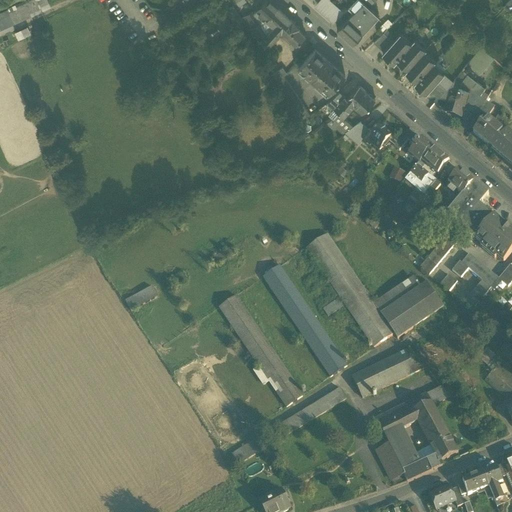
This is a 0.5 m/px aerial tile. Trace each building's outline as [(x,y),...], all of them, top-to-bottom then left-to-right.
[(0,28),(51,6),(48,0),(21,0),(0,9),(0,28)] [(266,0),(257,11),(268,21),(269,22),(274,16),(270,13),(276,6),(269,0),(266,0)] [(334,21),(340,15),(323,0),(319,0),(316,4),(334,21)] [(343,12),(329,0),(323,0),(340,15),(343,12)] [(357,0),(349,9),(353,13),(354,12),(355,13),(364,3),(365,2),(370,7),(372,5),(371,4),(375,0),(357,0)] [(337,30),(353,44),(355,42),(379,16),(370,7),(365,2),(364,3),(355,13),(354,12),(353,13),(348,18),(337,30)] [(455,2),(448,5),(450,11),(457,8),(455,2)] [(227,10),(237,24),(242,20),(233,6),(227,10)] [(267,48),(283,30),(292,20),(280,9),(276,6),(270,13),(274,16),(269,22),(274,27),(267,35),(262,40),(267,47),(267,48)] [(200,28),(212,45),(220,39),(218,37),(221,35),(232,27),(221,11),(212,16),(214,19),(200,28)] [(247,26),(249,30),(254,27),(259,22),(257,18),(256,17),(258,16),(255,13),(254,15),(252,11),(247,14),(252,22),(247,26)] [(261,25),(268,21),(257,11),(255,13),(258,16),(256,17),(257,18),(259,22),(261,25)] [(242,18),(247,26),(252,22),(247,14),(242,18)] [(299,27),(292,20),(283,30),(297,44),(299,42),(299,43),(301,41),(301,40),(305,36),(298,28),(299,27)] [(261,25),(259,22),(254,27),(249,30),(254,37),(259,34),(262,40),(267,35),(261,25)] [(14,32),(18,40),(31,34),(27,26),(14,32)] [(471,37),(463,30),(456,38),(463,45),(471,37)] [(488,30),(478,34),(481,42),(491,38),(488,30)] [(374,42),(384,51),(394,40),(384,32),(374,42)] [(398,59),(408,68),(422,53),(424,51),(424,50),(416,43),(418,41),(415,38),(412,42),(410,40),(408,42),(400,35),(402,33),(401,32),(394,40),(384,51),(383,52),(394,63),(398,59)] [(408,42),(410,40),(402,33),(400,35),(408,42)] [(426,48),(418,41),(416,43),(424,50),(426,48)] [(493,57),(482,46),(470,60),(479,67),(476,71),(479,74),(493,57)] [(298,68),(328,94),(345,76),(314,49),(298,68)] [(432,58),(424,51),(422,53),(431,60),(432,58)] [(431,60),(422,53),(408,68),(406,71),(417,80),(415,82),(426,93),(428,91),(437,81),(444,73),(444,72),(443,72),(441,74),(434,67),(435,64),(433,63),(435,60),(432,58),(431,60)] [(467,63),(476,71),(479,67),(470,60),(467,63)] [(443,72),(435,64),(434,67),(441,74),(443,72)] [(453,81),(446,89),(444,92),(451,96),(454,86),(469,91),(469,93),(480,100),(480,99),(483,95),(487,89),(462,70),(453,81)] [(453,81),(444,73),(437,81),(446,89),(453,81)] [(296,116),(301,122),(311,115),(284,76),(273,83),(296,116)] [(428,91),(438,100),(444,92),(446,89),(437,81),(428,91)] [(347,99),(351,103),(358,97),(359,98),(366,91),(359,85),(347,99)] [(454,86),(451,96),(446,113),(461,118),(469,93),(469,91),(454,86)] [(333,109),(339,102),(345,96),(339,91),(333,99),(320,108),(328,115),(333,109)] [(375,99),(366,91),(359,98),(358,97),(351,103),(354,105),(352,107),(356,110),(357,109),(362,113),(367,107),(375,99)] [(444,92),(438,100),(435,103),(446,113),(451,96),(444,92)] [(480,100),(469,93),(461,118),(467,119),(473,124),(476,121),(486,103),(480,99),(480,100)] [(489,98),(483,95),(480,99),(486,103),(489,98)] [(347,99),(345,96),(339,102),(344,106),(349,111),(352,107),(354,105),(351,103),(347,99)] [(339,102),(333,109),(328,115),(333,120),(338,114),(343,118),(343,117),(349,111),(344,106),(339,102)] [(494,108),(486,103),(476,121),(473,124),(472,127),(476,130),(487,117),(494,108)] [(333,120),(345,131),(353,125),(343,117),(343,118),(338,114),(333,120)] [(473,133),(492,150),(506,133),(500,128),(498,130),(486,120),(488,118),(487,117),(476,130),(473,133)] [(498,130),(500,128),(488,118),(486,120),(498,130)] [(346,132),(359,143),(363,137),(370,129),(360,121),(346,132)] [(363,137),(380,151),(392,137),(385,130),(386,129),(382,125),(380,127),(376,123),(370,129),(363,137)] [(511,135),(507,131),(506,133),(492,150),(511,166),(511,135)] [(394,147),(400,151),(408,141),(403,136),(394,147)] [(414,159),(420,164),(421,162),(433,149),(421,139),(409,153),(414,158),(414,159)] [(433,149),(421,162),(432,171),(437,175),(448,162),(433,149)] [(417,181),(416,181),(421,184),(428,176),(432,171),(421,162),(420,164),(410,175),(417,181)] [(401,183),(406,172),(394,167),(389,177),(401,183)] [(462,196),(463,196),(474,183),(459,171),(448,184),(462,196)] [(405,181),(412,187),(416,181),(417,181),(410,175),(405,181)] [(436,182),(428,176),(421,184),(416,181),(412,187),(416,191),(424,197),(436,182)] [(424,197),(428,201),(433,194),(440,186),(436,182),(424,197)] [(468,234),(475,240),(476,239),(493,217),(480,206),(489,195),(474,183),(463,196),(462,196),(446,216),(466,233),(465,234),(467,235),(468,234)] [(419,203),(424,197),(416,191),(411,197),(419,203)] [(503,262),(511,252),(511,233),(493,217),(476,239),(477,237),(484,242),(482,244),(480,247),(481,247),(482,245),(496,256),(494,259),(495,259),(497,257),(498,255),(505,260),(503,262)] [(375,349),(395,336),(381,315),(375,305),(360,284),(328,236),(314,246),(308,249),(375,349)] [(420,269),(429,276),(457,244),(447,236),(420,269)] [(211,260),(215,267),(236,256),(232,249),(211,260)] [(469,270),(482,282),(491,289),(499,280),(469,255),(462,264),(460,262),(452,271),(461,279),(469,270)] [(511,267),(510,266),(499,280),(491,289),(494,291),(502,282),(508,288),(511,283),(511,267)] [(264,279),(331,379),(347,368),(280,268),(265,278),(264,279)] [(170,282),(173,289),(187,282),(184,275),(170,282)] [(440,286),(449,293),(457,283),(449,276),(440,286)] [(418,277),(375,305),(381,315),(425,286),(418,277)] [(472,312),(491,289),(482,282),(463,304),(472,312)] [(425,286),(381,315),(395,336),(398,340),(445,309),(428,284),(425,286)] [(125,301),(130,311),(157,298),(152,287),(125,301)] [(269,383),(287,409),(303,397),(236,298),(220,309),(269,383)] [(323,311),(328,318),(343,308),(338,301),(323,311)] [(495,363),(499,360),(488,348),(479,357),(493,372),(498,366),(495,363)] [(352,377),(355,384),(413,357),(409,350),(352,377)] [(414,357),(413,357),(355,384),(362,399),(425,370),(414,357)] [(511,378),(498,366),(486,380),(506,399),(511,392),(511,378)] [(440,387),(427,394),(415,400),(419,409),(431,402),(433,406),(449,398),(440,387)] [(275,429),(282,440),(346,400),(340,390),(275,429)] [(380,428),(395,420),(413,412),(419,409),(415,400),(376,420),(380,428)] [(418,421),(426,437),(437,431),(435,428),(442,424),(433,406),(431,402),(419,409),(413,412),(418,421)] [(403,429),(418,421),(413,412),(395,420),(400,430),(403,429)] [(380,428),(385,438),(400,430),(395,420),(380,428)] [(438,431),(443,441),(449,437),(442,424),(435,428),(437,431),(438,431)] [(406,435),(403,429),(400,430),(385,438),(388,444),(406,435)] [(438,431),(437,431),(426,437),(431,447),(443,441),(438,431)] [(407,482),(425,473),(421,465),(416,454),(406,435),(388,444),(389,445),(403,474),(407,481),(407,482)] [(457,453),(449,437),(443,441),(431,447),(436,457),(439,463),(440,462),(457,453)] [(232,456),(238,466),(264,450),(258,440),(232,456)] [(393,480),(403,474),(389,445),(378,450),(393,480)] [(436,457),(431,447),(416,454),(421,465),(430,461),(436,457)] [(436,457),(430,461),(434,469),(442,466),(440,462),(439,463),(436,457)] [(425,473),(434,469),(430,461),(421,465),(425,473)] [(502,466),(506,476),(509,474),(506,467),(507,466),(505,463),(501,465),(502,466)] [(497,467),(501,478),(506,476),(502,466),(497,467)] [(483,472),(489,488),(493,486),(498,484),(503,482),(501,478),(497,467),(483,472)] [(477,493),(489,488),(483,472),(463,480),(464,483),(467,494),(468,496),(477,493)] [(458,485),(462,496),(467,494),(464,483),(458,485)] [(498,484),(493,486),(495,490),(497,492),(500,498),(494,500),(495,503),(505,500),(498,484)] [(495,490),(493,486),(489,488),(494,500),(500,498),(497,492),(495,490)] [(430,495),(436,510),(455,502),(456,502),(451,491),(449,487),(430,495)] [(489,488),(477,493),(478,496),(485,493),(488,502),(493,499),(489,488)] [(455,502),(457,508),(463,505),(456,489),(451,491),(456,502),(455,502)] [(261,502),(265,511),(284,511),(291,509),(282,491),(261,502)]
